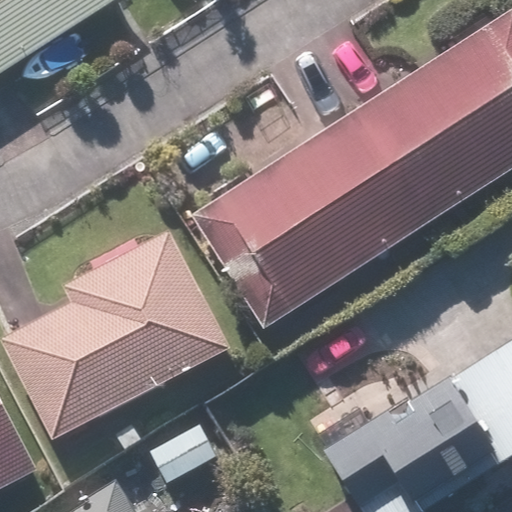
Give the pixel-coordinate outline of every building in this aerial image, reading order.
[(0,0),(0,81),(124,0),(0,0)] [(187,222),(258,333),(511,169),(511,16),(510,14),(187,222)] [(170,239),(58,294),(65,309),(0,341),(0,356),(45,448),(229,359),(170,239)] [(350,511),(430,511),(511,460),(511,333),(316,457),(350,511)] [(0,496),(30,482),(0,416),(0,496)] [(126,511),(110,484),(64,511),(126,511)]
